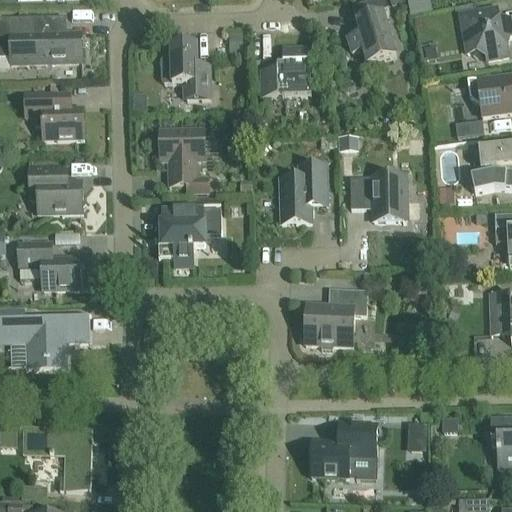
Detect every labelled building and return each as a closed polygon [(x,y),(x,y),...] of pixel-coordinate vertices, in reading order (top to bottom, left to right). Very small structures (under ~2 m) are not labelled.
[(431,0),(408,0),(411,18),(434,14),(431,0)] [(353,11),(361,37),(348,41),(352,56),(363,53),(368,69),(396,60),(384,18),(389,16),(384,1),(353,11)] [(486,60),(487,64),(509,60),(506,42),(511,41),(511,22),(499,24),(497,11),(461,18),(468,57),(480,55),(486,60)] [(67,19),(0,20),(0,60),(11,60),(11,68),(83,67),(82,36),(68,37),(67,19)] [(172,49),(172,60),(164,60),(161,64),(160,69),(161,73),(164,76),(172,76),(173,88),(187,88),(187,104),(211,104),(210,70),(198,70),(197,49),(172,49)] [(262,74),(262,102),(312,100),(310,51),(283,52),(283,68),(278,74),(262,74)] [(231,77),(230,61),(211,61),(211,77),(231,77)] [(511,78),(468,84),(470,102),(481,110),(482,121),(511,117),(511,78)] [(25,98),(26,114),(43,114),(44,145),(85,144),(84,112),(64,113),(64,97),(25,98)] [(261,136),(261,122),(249,122),(248,135),(261,136)] [(197,166),(205,165),(205,133),(160,134),(161,166),(169,166),(170,191),(187,191),(187,198),(209,197),(209,182),(197,183),(197,166)] [(500,176),(496,175),(493,175),(471,180),(475,197),(495,193),(511,193),(511,149),(479,153),(481,173),(500,171),(500,176)] [(83,217),(83,213),(87,208),(82,204),(82,187),(68,187),(64,183),(64,173),(29,173),(30,203),(33,206),(39,206),(39,218),(59,217),(63,220),(65,217),(83,217)] [(311,203),(327,203),(327,175),(310,175),(310,183),(281,183),(282,228),(312,227),(311,203)] [(351,182),(351,214),(374,213),(374,226),(407,225),(405,180),(373,181),(373,182),(351,182)] [(221,213),(163,214),(163,227),(162,227),(163,249),(159,249),(159,263),(193,262),(193,249),(205,249),(205,239),(222,238),(221,213)] [(451,216),(435,219),(440,246),(462,243),(465,258),(489,254),(484,220),(453,225),(451,216)] [(496,248),(508,248),(509,269),(511,269),(511,218),(495,219),(496,248)] [(43,271),(44,294),(89,293),(88,262),(52,263),(52,247),(20,248),(20,272),(43,271)] [(327,280),(327,289),(348,289),(348,280),(327,280)] [(35,284),(10,287),(11,298),(36,295),(35,284)] [(305,349),(322,350),(322,354),(333,354),(333,350),(353,351),(355,320),(367,320),(368,295),(338,294),(337,310),(314,309),(311,313),(310,329),(306,333),(305,349)] [(511,296),(490,297),(491,340),(511,339),(511,349),(511,348),(511,296)] [(27,314),(0,314),(0,343),(28,343),(28,370),(26,371),(26,372),(69,371),(69,370),(66,370),(66,349),(70,346),(91,345),(90,321),(92,321),(91,318),(90,318),(90,320),(27,322),(27,314)] [(301,419),(301,430),(322,430),(322,419),(301,419)] [(437,443),(452,442),(451,422),(436,423),(437,443)] [(511,422),(491,423),(491,444),(497,444),(498,474),(511,474),(511,422)] [(340,427),(339,447),(313,446),(312,481),(349,483),(350,463),(376,464),(378,429),(340,427)] [(90,495),(90,497),(91,497),(93,435),(21,433),(21,434),(25,434),(24,449),(34,450),(34,459),(67,460),(66,481),(60,481),(60,494),(65,494),(65,495),(90,495)] [(1,451),(17,451),(18,434),(1,434),(1,451)]
